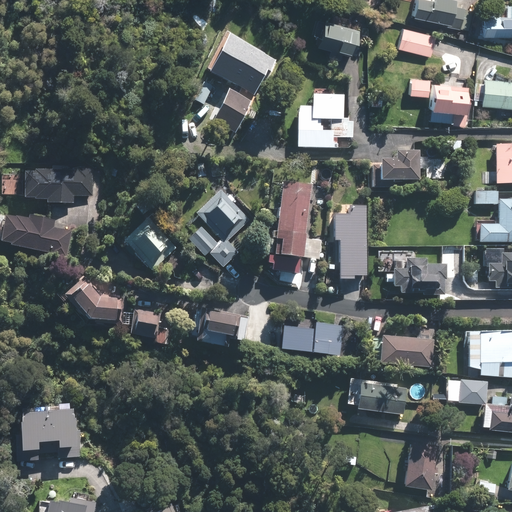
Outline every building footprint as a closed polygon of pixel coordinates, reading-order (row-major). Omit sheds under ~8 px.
[(426,0),(426,3),(413,0),(409,17),(456,28),(460,11),(448,8),(449,4),(430,0),(426,0)] [(504,19),(480,20),(480,37),(511,37),(511,8),(504,8),(504,19)] [(354,32),(320,23),(313,47),(348,56),(354,32)] [(432,37),(401,29),(396,49),(427,57),(432,37)] [(297,44),(309,48),(312,36),(300,33),(297,44)] [(425,86),(426,79),(403,78),(401,96),(424,97),(425,86)] [(511,83),(482,81),(480,107),(511,109),(511,83)] [(462,88),(429,85),(427,110),(460,113),(462,88)] [(251,105),(230,94),(216,121),(236,132),(251,105)] [(308,111),(304,112),(304,149),(348,149),(348,123),(338,123),(338,99),(308,99),(308,111)] [(459,142),(444,142),(444,151),(459,151),(459,142)] [(511,146),(493,147),(494,183),(511,182),(511,146)] [(413,186),(412,155),(391,156),(391,163),(375,163),(376,168),(371,168),(371,187),(413,186)] [(447,160),(423,160),(422,179),(446,180),(447,160)] [(229,162),(211,164),(212,180),(231,178),(229,162)] [(293,185),(307,186),(314,186),(316,167),(294,166),(293,185)] [(92,194),(92,168),(23,168),(23,198),(46,198),(46,201),(74,201),(74,194),(92,194)] [(306,187),(281,184),(271,256),(296,259),(306,187)] [(219,193),(194,216),(218,242),(206,253),(220,269),(235,255),(224,243),(246,223),(219,193)] [(492,193),(473,193),(473,204),(492,204),(492,193)] [(511,202),(495,202),(495,228),(476,228),(476,243),(511,242),(511,202)] [(367,274),(368,204),(349,204),(349,212),(333,212),(333,239),(338,239),(337,277),(354,277),(354,274),(367,274)] [(56,218),(27,214),(26,218),(4,214),(0,236),(0,241),(69,252),(72,228),(55,225),(56,218)] [(141,221),(120,243),(148,271),(169,250),(141,221)] [(212,245),(199,230),(187,241),(200,256),(212,245)] [(322,253),(321,271),(329,271),(330,254),(322,253)] [(511,256),(497,256),(497,267),(484,267),(484,281),(492,281),(492,288),(511,287),(511,256)] [(403,272),(388,272),(388,287),(397,286),(397,294),(439,294),(439,279),(443,279),(443,266),(422,267),(422,261),(403,261),(403,272)] [(121,298),(95,296),(80,279),(58,298),(80,322),(119,324),(121,298)] [(248,318),(196,310),(191,343),(223,348),(224,340),(244,342),(248,318)] [(162,316),(133,311),(129,339),(158,343),(162,316)] [(338,334),(280,329),(278,352),(336,358),(338,334)] [(511,330),(477,332),(478,364),(511,362),(511,330)] [(429,340),(378,338),(377,364),(428,367),(429,340)] [(446,380),(444,404),(478,407),(482,407),(484,383),(446,380)] [(402,390),(354,385),(351,408),(399,414),(402,390)] [(511,397),(506,397),(504,417),(486,415),(485,432),(511,433),(511,397)] [(63,415),(9,419),(13,462),(32,460),(32,454),(55,452),(55,458),(67,457),(63,415)] [(435,448),(410,444),(403,487),(428,491),(435,448)] [(357,455),(339,453),(338,468),(356,469),(357,455)] [(489,503),(492,485),(477,482),(474,500),(489,503)] [(46,503),(44,511),(88,511),(90,503),(69,499),(68,507),(46,503)]
